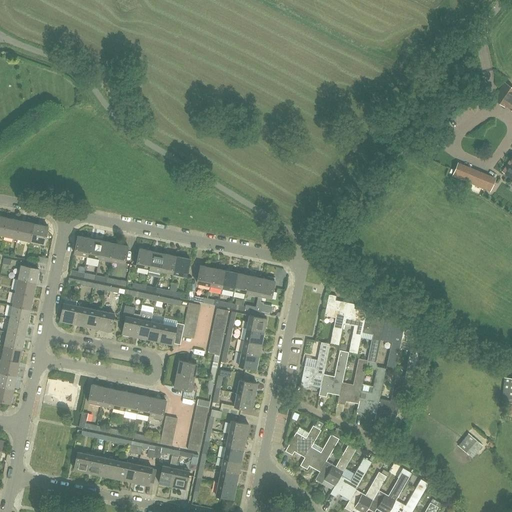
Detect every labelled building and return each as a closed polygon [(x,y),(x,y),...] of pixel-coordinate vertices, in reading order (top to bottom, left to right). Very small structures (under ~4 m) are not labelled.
[(511,88),(505,83),(494,99),(504,106),(505,105),(511,110),(511,88)] [(511,157),(503,171),(508,175),(507,176),(511,178),(511,157)] [(457,165),(452,176),(490,191),(495,180),(457,165)] [(17,239),(21,221),(8,218),(4,236),(17,239)] [(30,241),(34,223),(21,221),(17,239),(30,241)] [(34,223),(30,241),(44,244),(48,226),(34,223)] [(87,256),(91,238),(78,235),(74,253),(87,256)] [(99,258),(103,241),(91,238),(87,256),(99,258)] [(111,261),(115,243),(103,241),(99,258),(111,261)] [(115,243),(111,261),(124,264),(128,246),(115,243)] [(149,269),(153,251),(139,248),(136,266),(149,269)] [(161,271),(165,254),(153,251),(149,269),(161,271)] [(173,274),(177,256),(165,254),(161,271),(173,274)] [(177,256),(173,274),(186,277),(190,259),(177,256)] [(18,279),(36,283),(39,269),(21,265),(18,279)] [(210,286),(214,268),(200,265),(197,283),(210,286)] [(222,288),(226,270),(214,268),(210,286),(222,288)] [(234,291),(237,273),(226,270),(222,288),(234,291)] [(246,293),(249,275),(237,273),(234,291),(246,293)] [(258,296),(261,278),(249,275),(246,293),(258,296)] [(261,278),(258,296),(271,298),(275,281),(261,278)] [(33,296),(36,283),(18,279),(15,292),(33,296)] [(126,289),(119,288),(106,285),(105,290),(125,294),(126,289)] [(144,293),(131,290),(126,289),(125,294),(143,298),(144,293)] [(30,309),(33,296),(15,292),(12,305),(30,309)] [(343,324),(348,302),(336,300),(336,296),(329,294),(324,315),(335,318),(330,344),(339,346),(343,324)] [(362,332),(366,311),(354,308),(355,304),(348,302),(343,324),(354,326),(349,352),(357,354),(362,332)] [(73,323),(77,306),(64,303),(60,320),(73,323)] [(189,303),(188,308),(199,311),(200,305),(189,303)] [(28,323),(30,309),(12,305),(10,319),(28,323)] [(85,326),(89,308),(77,306),(73,323),(85,326)] [(139,319),(133,317),(135,308),(125,306),(123,315),(126,316),(122,334),(135,336),(139,319)] [(97,328),(101,311),(89,308),(85,326),(97,328)] [(188,308),(187,314),(198,316),(199,311),(188,308)] [(101,311),(97,328),(110,331),(114,313),(101,311)] [(381,340),(385,319),(373,316),(374,312),(366,311),(362,332),(373,334),(367,360),(376,362),(381,340)] [(187,314),(185,319),(197,322),(198,316),(187,314)] [(216,314),(214,320),(226,322),(227,317),(216,314)] [(246,329),(264,332),(267,319),(249,315),(246,329)] [(25,336),(28,323),(10,319),(7,332),(25,336)] [(147,339),(151,321),(139,319),(135,336),(147,339)] [(399,348),(404,327),(392,324),(392,320),(385,319),(381,340),(392,342),(386,368),(395,370),(400,348),(399,348)] [(214,320),(213,325),(225,328),(226,322),(214,320)] [(159,341),(163,324),(151,321),(147,339),(159,341)] [(163,324),(159,341),(172,344),(176,326),(163,324)] [(184,325),(183,330),(195,333),(196,327),(184,325)] [(213,325),(212,331),(224,333),(225,328),(213,325)] [(410,350),(405,376),(414,378),(423,335),(410,333),(411,328),(404,327),(399,348),(400,348),(410,350)] [(261,344),(264,332),(246,329),(244,340),(261,344)] [(183,330),(182,336),(194,338),(195,333),(183,330)] [(212,331),(211,336),(223,339),(224,333),(212,331)] [(22,349),(25,336),(7,332),(4,345),(22,349)] [(211,336),(210,342),(221,344),(223,339),(211,336)] [(259,356),(261,344),(244,340),(241,352),(259,356)] [(210,342),(209,347),(220,350),(221,344),(210,342)] [(324,374),(330,344),(321,342),(316,368),(304,366),(300,387),(308,389),(309,384),(320,387),(321,387),(323,374),(324,374)] [(19,363),(22,349),(4,345),(1,359),(19,363)] [(209,347),(208,353),(219,355),(220,350),(209,347)] [(342,382),(349,352),(340,350),(334,376),(324,374),(323,374),(321,387),(320,387),(319,395),(326,397),(327,393),(339,395),(342,382)] [(256,369),(259,356),(241,352),(238,366),(256,369)] [(361,390),(367,360),(359,358),(353,385),(342,382),(339,395),(337,403),(345,405),(346,401),(358,403),(361,390)] [(0,372),(16,376),(19,363),(1,359),(0,364),(0,372)] [(176,374),(194,377),(197,364),(179,360),(176,374)] [(380,399),(386,368),(377,367),(372,393),(361,390),(358,403),(356,412),(364,413),(365,409),(376,411),(377,411),(379,399),(380,399)] [(0,386),(14,389),(16,376),(0,372),(0,386)] [(192,391),(194,377),(176,374),(174,387),(192,391)] [(396,420),(405,376),(396,375),(390,401),(380,399),(379,399),(377,411),(376,411),(375,420),(383,421),(383,417),(396,420)] [(237,393),(254,397),(257,384),(239,380),(237,393)] [(101,405),(105,387),(92,384),(88,402),(101,405)] [(0,400),(11,403),(14,389),(0,386),(0,400)] [(113,407),(117,390),(105,387),(101,405),(113,407)] [(125,410),(129,392),(117,390),(113,407),(125,410)] [(137,413),(141,395),(129,392),(125,410),(137,413)] [(252,410),(254,397),(237,393),(234,406),(252,410)] [(149,415),(153,397),(141,395),(137,413),(149,415)] [(161,422),(162,418),(166,400),(153,397),(149,415),(155,416),(154,420),(161,422)] [(195,411),(194,416),(206,419),(207,413),(195,411)] [(96,430),(97,426),(86,424),(87,421),(80,419),(79,426),(96,430)] [(228,434),(246,438),(249,424),(231,421),(228,434)] [(317,421),(314,426),(320,429),(323,424),(317,421)] [(311,446),(311,447),(321,430),(320,429),(314,426),(313,425),(306,438),(296,432),(285,451),(292,455),(294,451),(305,457),(311,446)] [(342,431),(336,427),(332,435),(338,438),(342,431)] [(243,450),(246,438),(228,434),(226,446),(243,450)] [(326,461),(339,439),(338,438),(332,435),(331,434),(321,452),(311,447),(311,446),(305,457),(300,465),(307,469),(309,465),(320,471),(326,461)] [(482,445),(476,440),(468,434),(459,446),(472,457),(482,445)] [(161,447),(156,446),(143,443),(142,447),(156,450),(154,457),(159,458),(160,451),(161,447)] [(341,475),(357,448),(349,443),(336,466),(326,461),(320,471),(315,479),(322,483),(324,479),(334,486),(335,486),(341,475)] [(130,445),(129,451),(141,453),(142,447),(130,445)] [(241,462),(243,450),(226,446),(223,458),(241,462)] [(180,450),(166,448),(161,447),(160,451),(172,454),(179,455),(180,450)] [(199,454),(193,453),(180,450),(179,455),(198,459),(199,454)] [(87,472),(91,455),(78,452),(74,469),(87,472)] [(179,455),(172,454),(171,461),(177,462),(179,455)] [(99,475),(103,457),(91,455),(87,472),(99,475)] [(111,477),(115,460),(103,457),(99,475),(111,477)] [(356,489),(372,462),(364,457),(350,481),(341,475),(335,486),(334,486),(330,494),(337,498),(339,494),(349,500),(350,500),(356,489)] [(238,473),(241,462),(223,458),(221,470),(238,473)] [(123,480),(127,462),(115,460),(111,477),(123,480)] [(135,482),(138,464),(127,462),(123,480),(135,482)] [(138,464),(135,482),(148,485),(152,467),(138,464)] [(172,486),(176,468),(163,465),(159,483),(172,486)] [(176,468),(172,486),(185,489),(189,471),(176,468)] [(396,500),(409,477),(412,472),(404,468),(388,495),(379,490),(378,490),(368,508),(373,511),(374,511),(377,509),(382,511),(388,511),(396,500)] [(236,485),(238,473),(221,470),(218,482),(236,485)] [(378,490),(379,490),(386,476),(379,472),(365,495),(356,489),(350,500),(349,500),(345,508),(352,511),(354,508),(360,511),(365,511),(368,508),(378,490)] [(411,511),(427,487),(429,483),(421,478),(406,505),(396,500),(388,511),(411,511)] [(233,499),(236,485),(218,482),(215,495),(233,499)] [(434,511),(438,507),(440,503),(434,500),(432,504),(430,502),(424,511),(434,511)]
